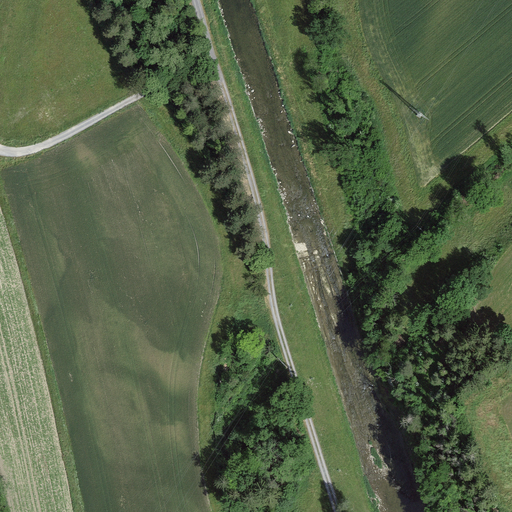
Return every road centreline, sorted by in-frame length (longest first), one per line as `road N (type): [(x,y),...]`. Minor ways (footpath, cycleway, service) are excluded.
road 1 (track): [(337,511),(277,321),(253,186),(196,0)]
road 2 (residential): [(0,151),(25,152),(211,53)]
